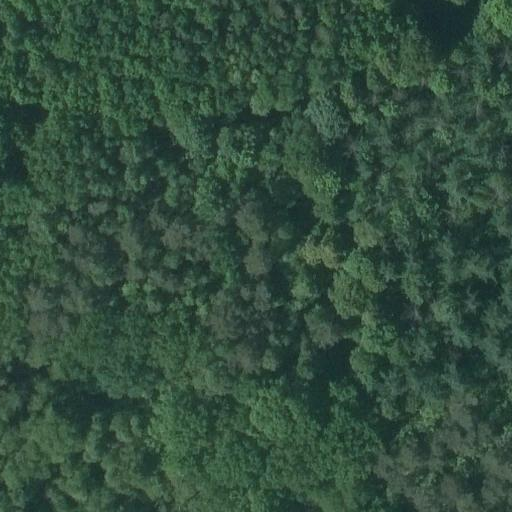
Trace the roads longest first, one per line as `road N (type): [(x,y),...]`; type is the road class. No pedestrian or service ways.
road 1 (track): [(272,98),(306,167),(331,254),(350,394)]
road 2 (track): [(493,0),(273,87),(272,98)]
road 3 (track): [(350,394),(265,511)]
road 4 (track): [(350,394),(396,511)]
